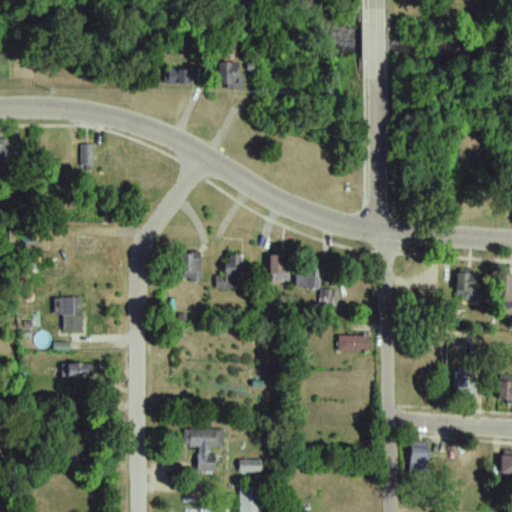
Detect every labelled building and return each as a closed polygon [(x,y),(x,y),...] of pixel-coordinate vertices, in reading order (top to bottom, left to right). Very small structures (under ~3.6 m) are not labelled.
[(0,169),(8,169),(8,143),(0,142),(0,169)] [(95,171),(95,145),(80,145),(80,171),(95,171)] [(99,236),(74,236),(74,259),(99,259),(99,236)] [(217,288),(242,288),(242,253),(224,253),(224,277),(217,277),(217,288)] [(179,281),(198,282),(199,256),(179,255),(179,281)] [(281,255),(268,255),(268,273),(281,273),(281,255)] [(477,271),(456,271),(456,293),(477,293),(477,271)] [(511,306),(511,275),(497,276),(497,306),(511,306)] [(320,305),(337,303),(336,289),(319,291),(320,305)] [(81,332),(81,298),(62,298),(62,332),(81,332)] [(368,336),(338,336),(338,352),(368,352),(368,336)] [(61,364),(61,378),(85,378),(85,364),(61,364)] [(511,375),(498,375),(498,401),(511,400),(511,375)] [(456,378),(456,397),(474,397),(474,378),(456,378)] [(214,448),(223,448),(223,429),(182,429),(182,447),(196,447),(196,472),(214,472),(214,448)] [(409,475),(427,475),(427,441),(409,441),(409,475)] [(500,477),(511,477),(511,450),(500,451),(500,477)] [(260,472),(260,460),(238,460),(238,472),(260,472)] [(259,511),(259,486),(238,486),(237,511),(259,511)]
